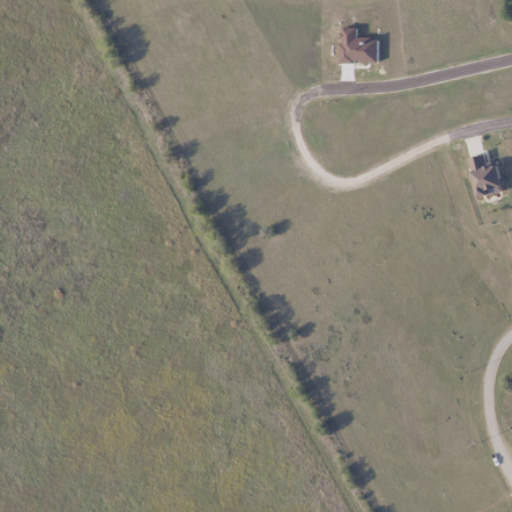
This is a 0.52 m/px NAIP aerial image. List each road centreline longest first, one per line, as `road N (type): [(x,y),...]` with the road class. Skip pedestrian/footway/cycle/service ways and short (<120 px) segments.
road 1 (residential): [(511,58),(378,87),(322,90),(309,96),(298,120),(318,167),(347,180),(365,179),(464,131),(511,121)]
road 2 (residential): [(511,335),(494,402),(511,460)]
